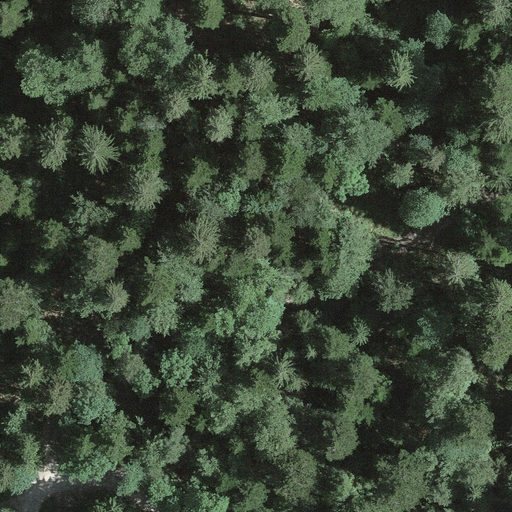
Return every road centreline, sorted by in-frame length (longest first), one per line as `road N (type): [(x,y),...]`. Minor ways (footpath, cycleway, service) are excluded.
road 1 (track): [(49,477),(47,429),(72,381),(128,337),(244,323),(298,305),(511,180)]
road 2 (track): [(32,503),(49,477),(78,473),(113,477),(167,511)]
